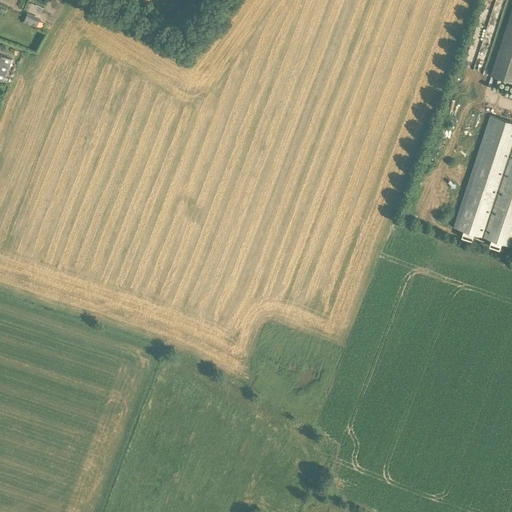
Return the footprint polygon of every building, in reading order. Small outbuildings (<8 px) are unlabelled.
[(488,23),(495,0),(485,0),(479,20),(488,23)] [(511,9),(490,77),(511,83),(511,9)] [(28,12),(24,21),(37,26),(40,16),(28,12)] [(0,55),(0,80),(3,82),(11,60),(0,55)] [(511,123),(490,116),(453,228),(511,247),(511,243),(511,123)]
